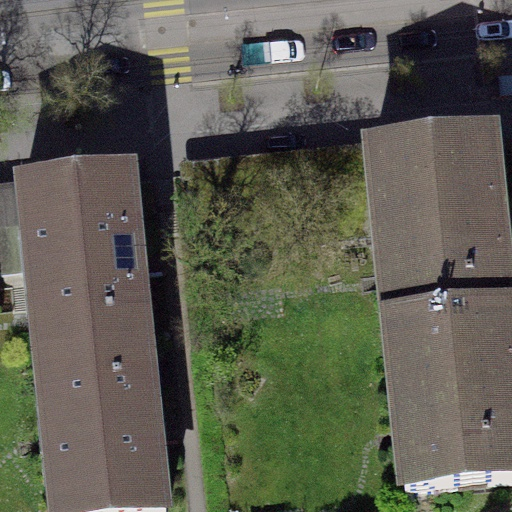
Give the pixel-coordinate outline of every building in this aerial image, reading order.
[(388,328),(508,315),(501,250),(511,249),(509,234),(508,219),(498,220),(490,146),(371,158),(376,210),(391,209),(399,283),(384,290),(388,328)] [(379,238),(376,210),(371,158),(279,168),(188,177),(196,257),(379,238)] [(33,310),(39,363),(146,352),(137,268),(129,183),(0,196),(0,276),(23,275),(27,311),(33,310)] [(405,497),(511,486),(511,358),(508,315),(388,328),(392,365),(408,370),(415,445),(400,446),(405,497)] [(50,485),(52,511),(163,511),(156,438),(148,352),(146,352),(39,363),(37,363),(42,409),(55,408),(63,483),(50,485)]
